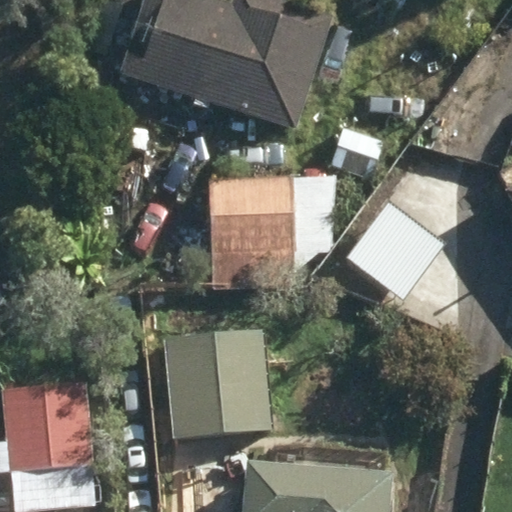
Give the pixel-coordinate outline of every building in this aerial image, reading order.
[(170,0),(143,85),(298,135),(335,21),(265,0),(240,0),(237,11),(203,0),(170,0)] [(208,186),(213,259),(295,254),(290,182),(208,186)] [(386,214),(344,261),(393,306),(436,259),(386,214)] [(166,345),(174,446),(276,438),(267,337),(166,345)] [(2,397),(9,474),(92,468),(85,390),(2,397)] [(362,417),(369,446),(401,440),(395,408),(362,417)] [(389,511),(392,482),(302,475),(303,456),(281,454),(279,473),(245,471),(241,511),(389,511)]
